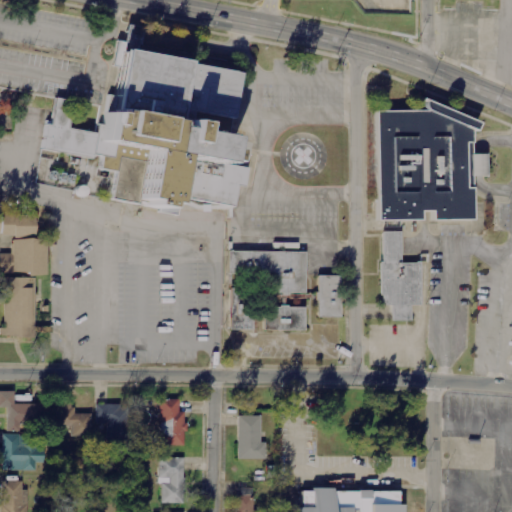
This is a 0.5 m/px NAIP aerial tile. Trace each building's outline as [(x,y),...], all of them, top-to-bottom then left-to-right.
[(115,42),(111,63),(120,65),(115,97),(106,95),(101,123),(95,124),(94,132),(68,129),(72,102),(57,100),(54,124),(48,124),(45,146),(102,153),(101,163),(116,165),(113,198),(159,203),(159,209),(175,211),(176,201),(234,207),(236,183),(244,182),(254,162),(227,157),(244,65),(115,42)] [(377,221),(422,221),(422,212),(433,212),(433,221),(473,221),(473,177),(488,177),(488,154),(473,155),(473,141),(480,123),(427,102),(423,112),(377,112),(377,221)] [(12,275),(47,275),(47,240),(35,240),(35,217),(1,217),(1,236),(12,236),(12,275)] [(421,306),(422,263),(402,263),(402,232),(382,232),(382,306),(392,306),(392,322),(411,322),(411,306),(421,306)] [(306,252),(229,252),(229,286),(231,286),(230,331),(253,332),(254,280),(269,280),(269,294),(306,294),(306,252)] [(317,318),(340,318),(341,276),(318,276),(317,318)] [(35,319),(35,279),(4,278),(3,338),(30,338),(30,319),(35,319)] [(305,332),(306,307),(265,307),(264,331),(305,332)] [(14,392),(0,391),(0,408),(7,408),(7,431),(40,430),(39,405),(14,405),(14,392)] [(91,414),(74,415),(73,400),(57,400),(58,449),(71,449),(71,436),(91,436),(91,414)] [(160,400),(161,446),(186,445),(185,413),(179,413),(179,400),(160,400)] [(96,424),(108,424),(107,440),(127,441),(128,405),(97,405),(96,424)] [(266,460),(266,443),(261,443),(261,416),(239,416),(238,460),(266,460)] [(2,470),(36,471),(37,463),(42,463),(43,443),(23,443),(23,435),(3,435),(3,448),(0,448),(0,458),(3,458),(2,470)] [(185,458),(160,458),(159,481),(162,481),(162,504),(184,504),(185,458)] [(23,482),(2,481),(1,511),(27,511),(28,490),(23,490),(23,482)] [(403,511),(403,506),(399,506),(399,491),(313,491),(313,508),(295,508),(295,511),(403,511)] [(256,511),(257,496),(238,496),(237,511),(256,511)]
